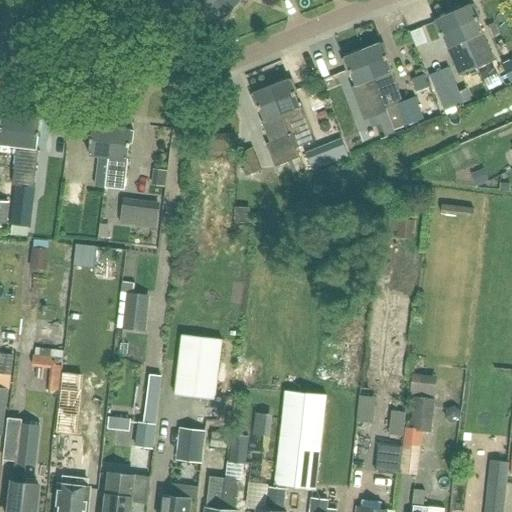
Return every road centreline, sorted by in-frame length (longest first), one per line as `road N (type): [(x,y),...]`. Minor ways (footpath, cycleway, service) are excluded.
road 1 (residential): [(380,0),(171,82)]
road 2 (residential): [(171,82),(1,64)]
